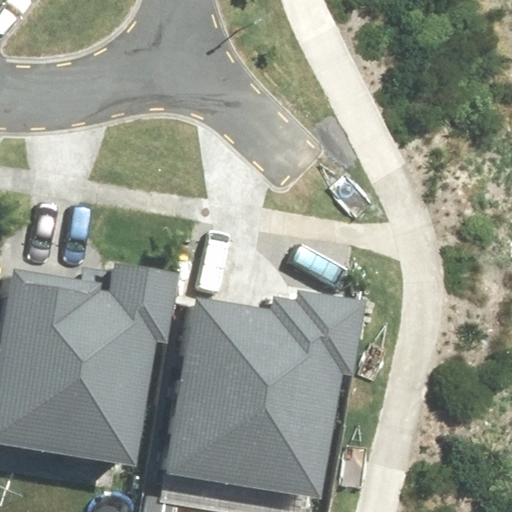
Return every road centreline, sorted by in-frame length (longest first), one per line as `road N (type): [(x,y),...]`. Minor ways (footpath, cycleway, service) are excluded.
road 1 (residential): [(0,95),(104,84),(174,54)]
road 2 (residential): [(292,164),(174,54)]
